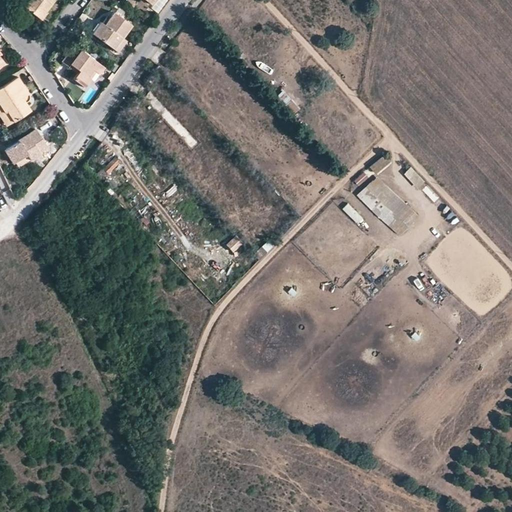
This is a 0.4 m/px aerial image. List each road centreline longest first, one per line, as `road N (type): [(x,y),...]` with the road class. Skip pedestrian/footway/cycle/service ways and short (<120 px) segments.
road 1 (track): [(393,135),(220,308),(172,433),(162,511)]
road 2 (track): [(393,135),(265,0)]
road 3 (track): [(511,260),(393,135)]
road 4 (residential): [(182,0),(82,134)]
road 5 (residential): [(82,134),(51,181),(0,227)]
